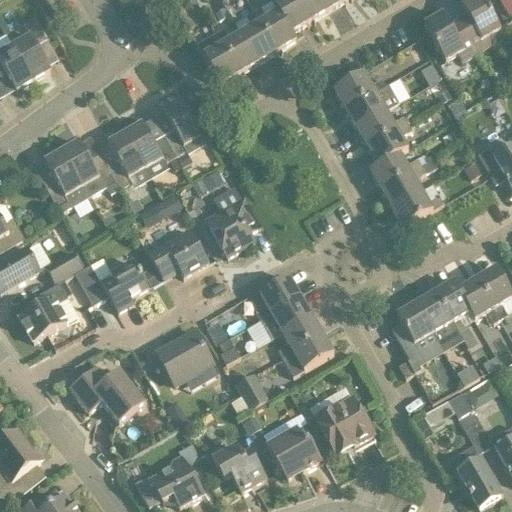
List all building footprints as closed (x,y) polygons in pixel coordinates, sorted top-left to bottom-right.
[(199,9),(192,0),(189,0),(181,5),(185,12),(192,14),(199,9)] [(291,39),(292,39),(310,28),(293,0),(283,0),(285,1),(273,8),(277,17),(278,16),(291,39)] [(329,17),(318,0),(293,0),(310,28),(329,17)] [(318,0),(329,17),(347,6),(343,0),(318,0)] [(461,31),(477,59),(492,50),(488,43),(501,36),(479,0),(478,0),(460,11),(469,27),(461,31)] [(278,16),(277,17),(266,23),(260,12),(252,16),(277,58),(296,47),(292,39),(291,39),(278,16)] [(224,14),(215,19),(220,28),(229,23),(224,14)] [(258,69),(277,58),(252,16),(245,21),(252,32),(240,38),(258,69)] [(477,59),(461,31),(452,37),(443,21),(424,32),(445,69),(457,62),(461,69),(477,59)] [(12,52),(33,87),(51,77),(36,52),(47,46),(34,24),(23,30),(30,42),(12,52)] [(258,69),(240,38),(229,45),(222,34),(215,38),(239,80),(258,69)] [(220,91),(239,80),(215,38),(196,49),(220,91)] [(33,87),(12,52),(0,59),(0,73),(1,73),(16,97),(33,87)] [(431,70),(421,77),(429,91),(440,85),(431,70)] [(345,116),(385,92),(381,85),(370,92),(363,79),(334,97),(345,116)] [(356,134),(385,117),(396,111),(385,92),(345,116),(356,134)] [(452,103),(447,96),(437,102),(442,109),(452,103)] [(459,104),(447,111),(453,122),(465,116),(459,104)] [(163,142),(176,163),(187,157),(184,152),(201,142),(181,107),(163,117),(174,136),(163,142)] [(367,153),(407,130),(403,122),(392,129),(385,117),(356,134),(367,153)] [(176,163),(163,142),(153,148),(142,129),(125,139),(146,175),(163,165),(165,170),(176,163)] [(400,159),(400,160),(408,156),(401,143),(412,137),(407,130),(367,153),(378,172),(400,159)] [(128,184),(146,175),(125,139),(108,149),(118,168),(108,174),(113,182),(112,182),(116,187),(120,196),(131,189),(128,184)] [(113,182),(108,174),(100,160),(89,166),(79,148),(62,158),(88,203),(116,187),(112,182),(113,182)] [(511,153),(495,163),(490,155),(478,161),(492,186),(503,180),(511,194),(511,153)] [(188,159),(187,157),(176,163),(182,174),(193,168),(188,159)] [(60,220),(88,203),(62,158),(44,168),(55,186),(44,192),(60,220)] [(399,160),(400,160),(400,159),(378,172),(370,177),(381,196),(421,172),(417,165),(406,172),(399,160)] [(182,174),(176,163),(167,169),(165,170),(168,175),(171,180),(182,174)] [(392,214),(421,197),(414,186),(438,172),(433,165),(421,172),(381,196),(392,214)] [(475,168),(464,174),(470,186),(481,180),(475,168)] [(218,176),(203,184),(209,194),(209,195),(224,187),(218,176)] [(192,190),(198,200),(209,194),(203,184),(192,190)] [(421,197),(392,214),(403,234),(443,211),(438,203),(427,209),(421,197)] [(159,211),(165,222),(182,213),(175,202),(159,211)] [(129,209),(134,218),(143,213),(138,204),(129,209)] [(227,264),(254,249),(249,240),(260,234),(244,205),(220,219),(225,228),(211,236),(227,264)] [(109,221),(102,225),(108,235),(118,229),(113,222),(109,221)] [(4,231),(0,223),(0,260),(25,246),(14,226),(4,231)] [(88,237),(77,243),(82,252),(93,247),(88,237)] [(209,270),(194,244),(180,253),(175,245),(148,261),(163,287),(179,278),(183,285),(209,270)] [(0,301),(40,278),(26,256),(0,271),(0,301)] [(75,281),(82,277),(71,258),(45,273),(56,292),(64,287),(75,281)] [(100,288),(109,304),(118,320),(134,310),(131,305),(149,295),(134,269),(100,288)] [(82,277),(75,281),(93,313),(109,304),(100,288),(91,272),(82,277)] [(151,290),(160,285),(153,273),(144,278),(151,290)] [(477,286),(501,326),(508,322),(502,311),(511,304),(511,300),(496,274),(477,286)] [(260,327),(301,304),(289,284),(260,301),(267,313),(256,320),(260,327)] [(493,330),(501,326),(477,286),(459,296),(454,288),(471,318),(476,326),(487,319),(493,330)] [(67,303),(71,301),(64,287),(56,292),(35,304),(39,311),(19,323),(34,349),(67,330),(57,312),(68,305),(67,303)] [(459,325),(471,318),(454,288),(435,299),(458,340),(466,335),(459,325)] [(462,346),(458,340),(435,299),(416,310),(441,354),(443,357),(462,346)] [(282,340),(311,322),(301,304),(260,327),(264,335),(275,328),(282,340)] [(412,371),(441,354),(416,310),(397,322),(402,330),(392,336),(412,371)] [(282,365),(322,341),(311,322),(282,340),(288,351),(277,357),(282,365)] [(217,349),(229,342),(224,333),(212,340),(217,349)] [(175,392),(213,370),(194,338),(156,361),(175,392)] [(322,341),(282,365),(293,384),(334,361),(322,341)] [(226,372),(236,366),(231,357),(221,363),(226,372)] [(406,386),(413,381),(414,381),(407,368),(399,373),(406,386)] [(228,378),(236,391),(244,387),(236,373),(228,378)] [(106,388),(96,375),(69,395),(89,420),(102,410),(119,431),(145,411),(119,378),(106,388)] [(250,418),(269,408),(254,381),(244,387),(236,391),(235,392),(250,418)] [(447,407),(454,420),(464,436),(474,454),(478,461),(493,452),(462,399),(447,407)] [(354,453),(373,442),(352,406),(316,427),(335,460),(352,450),(354,453)] [(430,434),(444,426),(436,414),(423,421),(424,422),(430,434)] [(189,427),(183,417),(171,424),(177,434),(189,427)] [(243,429),(250,441),(262,434),(255,422),(243,429)] [(433,439),(430,434),(424,422),(411,429),(420,446),(433,439)] [(316,445),(308,432),(297,438),(296,436),(268,453),(287,487),(320,468),(309,449),(316,445)] [(511,432),(490,446),(493,452),(496,456),(511,484),(511,432)] [(0,478),(2,479),(11,491),(41,469),(17,437),(0,449),(0,478)] [(242,463),(237,453),(213,467),(223,484),(231,480),(241,499),(265,486),(250,459),(242,463)] [(481,465),(478,461),(474,454),(461,461),(468,472),(457,478),(476,511),(487,511),(503,503),(481,465)] [(187,511),(204,502),(181,464),(180,463),(171,468),(170,475),(149,486),(148,484),(135,491),(146,511),(155,511),(161,509),(162,511),(164,511),(164,510),(169,507),(176,509),(177,511),(187,511)] [(456,493),(451,484),(445,488),(450,497),(456,493)] [(6,511),(16,505),(8,493),(7,493),(0,497),(0,508),(2,511),(6,511)] [(73,511),(65,501),(50,511),(40,511),(37,507),(29,511),(73,511)]
